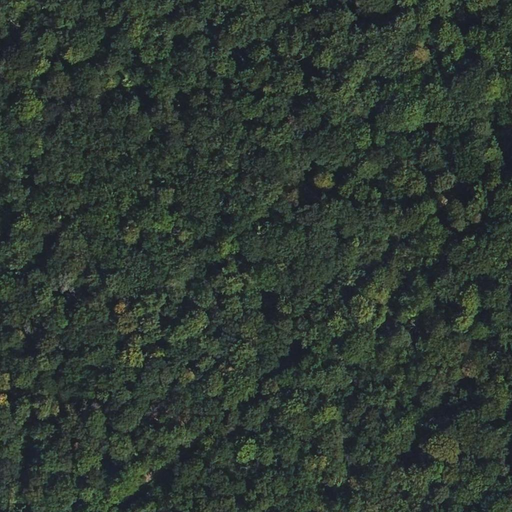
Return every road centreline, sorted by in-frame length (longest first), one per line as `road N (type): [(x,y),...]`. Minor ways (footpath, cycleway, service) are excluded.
road 1 (track): [(511,142),(114,511)]
road 2 (track): [(511,357),(0,262)]
